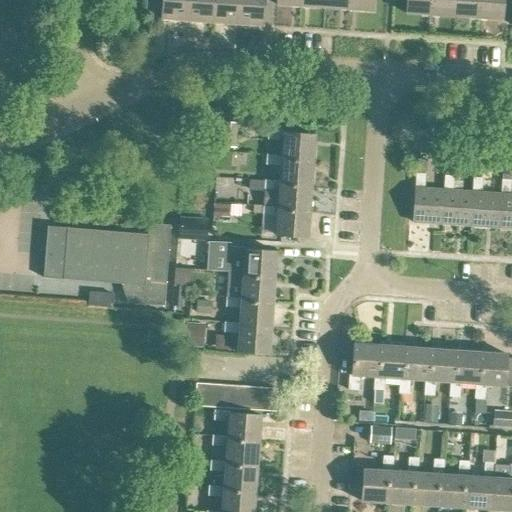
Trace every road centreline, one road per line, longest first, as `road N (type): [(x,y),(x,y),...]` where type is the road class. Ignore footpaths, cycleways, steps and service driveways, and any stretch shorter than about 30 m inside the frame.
road 1 (residential): [(379,73),(238,63),(169,69),(75,107)]
road 2 (residential): [(315,511),(328,308),(366,279)]
road 3 (residential): [(366,279),(379,73)]
road 4 (residential): [(366,279),(511,293)]
road 5 (residential): [(511,82),(379,73)]
